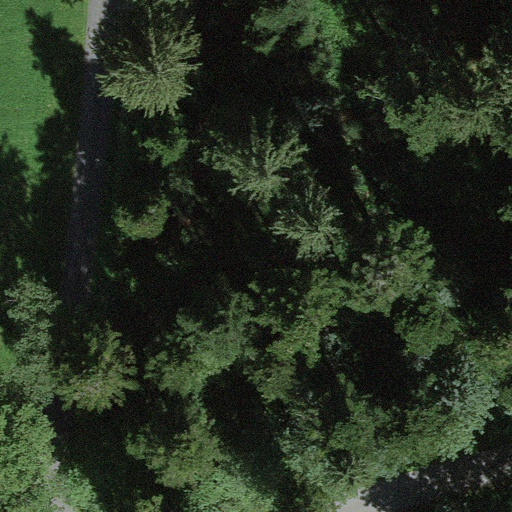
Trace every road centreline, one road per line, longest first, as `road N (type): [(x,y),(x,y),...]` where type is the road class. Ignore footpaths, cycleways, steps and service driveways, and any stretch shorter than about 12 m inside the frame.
road 1 (residential): [(103,0),(49,511)]
road 2 (unclassified): [(511,462),(335,511)]
